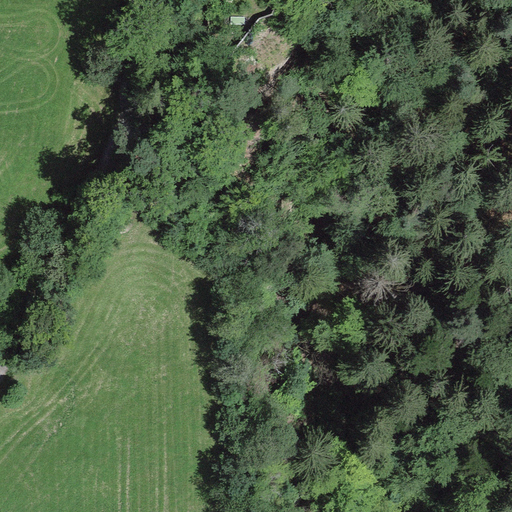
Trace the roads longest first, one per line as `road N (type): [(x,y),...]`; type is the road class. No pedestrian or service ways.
road 1 (track): [(0,387),(133,124)]
road 2 (track): [(133,124),(135,0)]
